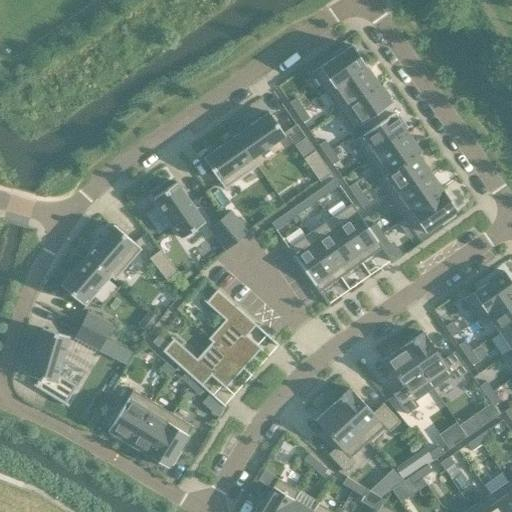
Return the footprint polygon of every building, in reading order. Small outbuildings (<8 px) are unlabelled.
[(325,92),(365,65),(351,45),(348,48),(346,45),(332,54),(334,57),(311,73),(325,92)] [(325,92),(338,111),(378,83),(365,65),(325,92)] [(380,86),(378,83),(338,111),(352,131),(391,103),(389,100),(392,98),(382,85),(380,86)] [(296,113),(302,108),(295,98),(289,103),(296,113)] [(302,108),(296,113),(303,122),(309,118),(302,108)] [(236,135),(257,166),(258,166),(253,158),(285,135),(269,112),(236,135)] [(354,141),(368,160),(407,133),(405,130),(408,128),(398,115),(396,117),(393,113),(354,141)] [(420,151),(407,133),(368,160),(380,178),(377,180),(377,181),(420,151)] [(257,166),(236,135),(203,158),(224,189),(257,166)] [(325,140),(318,145),(325,155),(332,150),(325,140)] [(332,150),(325,155),(332,165),(339,160),(332,150)] [(315,151),(303,159),(319,182),(331,174),(315,151)] [(390,200),(430,172),(417,155),(421,152),(420,151),(377,181),(390,200)] [(443,191),(430,172),(390,200),(403,219),(443,191)] [(320,189),(324,196),(339,186),(334,179),(320,189)] [(176,182),(153,198),(181,238),(204,222),(176,182)] [(354,182),(348,187),(354,197),(361,192),(354,182)] [(443,191),(403,219),(417,238),(440,223),(441,225),(455,216),(453,213),(457,211),(443,191)] [(361,192),(354,197),(361,207),(368,202),(361,192)] [(303,211),(318,200),(313,194),(298,204),(303,211)] [(361,263),(372,255),(367,248),(376,242),(381,249),(389,261),(390,262),(391,261),(382,248),(376,238),(369,228),(351,203),(330,218),(361,263)] [(277,218),(282,225),(297,215),(292,208),(277,218)] [(230,211),(219,220),(236,242),(247,233),(230,211)] [(361,263),(330,218),(309,233),(340,277),(351,269),(346,262),(355,256),(360,263),(361,263)] [(219,220),(208,228),(225,251),(236,242),(219,220)] [(369,228),(376,238),(382,233),(375,223),(369,228)] [(86,255),(115,280),(141,249),(113,225),(86,255)] [(309,233),(288,248),(328,305),(329,304),(329,303),(320,291),(331,284),(326,277),(334,271),(339,278),(340,277),(309,233)] [(382,233),(376,238),(382,248),(389,243),(382,233)] [(160,250),(149,258),(166,280),(177,271),(160,250)] [(114,280),(115,280),(86,255),(60,285),(85,307),(110,277),(114,280)] [(464,299),(478,318),(511,294),(511,283),(504,271),(500,274),(498,271),(485,281),(487,283),(464,299)] [(208,338),(243,368),(261,348),(246,335),(255,326),(278,347),(279,346),(216,290),(206,302),(204,300),(203,301),(214,311),(224,320),(208,338)] [(499,332),(511,322),(511,294),(478,318),(478,319),(486,314),(499,332)] [(87,312),(81,324),(106,338),(112,325),(87,312)] [(451,322),(445,327),(452,337),(458,332),(451,322)] [(511,322),(499,332),(511,350),(511,349),(511,322)] [(81,324),(74,337),(99,350),(106,338),(81,324)] [(42,328),(28,375),(39,378),(37,385),(34,384),(33,385),(67,406),(68,405),(66,403),(76,386),(85,372),(62,358),(69,336),(42,328)] [(423,332),(403,346),(433,388),(452,375),(456,380),(467,372),(453,353),(442,360),(423,332)] [(162,351),(186,372),(195,380),(204,388),(224,407),(225,406),(202,385),(210,376),(225,388),(243,368),(208,338),(208,339),(211,342),(196,359),(171,336),(170,337),(172,339),(162,351)] [(465,355),(471,351),(464,341),(458,345),(465,355)] [(433,388),(403,346),(384,360),(403,387),(392,395),(406,414),(418,406),(415,401),(433,388)] [(471,351),(465,355),(472,365),(478,361),(471,351)] [(165,362),(160,368),(169,376),(174,370),(165,362)] [(189,386),(195,380),(186,372),(180,378),(189,386)] [(198,394),(204,388),(195,380),(189,386),(198,394)] [(486,396),(492,391),(486,382),(479,386),(486,396)] [(332,404),(367,442),(384,426),(388,431),(398,421),(382,404),(372,413),(349,388),(332,404)] [(107,431),(128,443),(153,402),(133,390),(118,413),(116,411),(107,426),(110,427),(107,431)] [(492,391),(486,396),(493,406),(499,401),(492,391)] [(172,414),(153,402),(128,443),(147,455),(172,414)] [(350,458),(367,442),(332,404),(314,420),(337,445),(328,454),(344,472),(354,463),(350,458)] [(193,427),(172,414),(147,455),(168,468),(170,464),(173,466),(181,452),(178,450),(193,427)] [(480,427),(473,418),(460,427),(466,436),(480,427)] [(487,430),(477,437),(482,444),(491,437),(487,430)] [(477,437),(467,444),(471,451),(482,444),(477,437)] [(444,453),(439,446),(429,453),(433,460),(444,453)] [(414,459),(421,468),(432,460),(426,451),(414,459)] [(311,467),(317,461),(309,453),(303,459),(311,467)] [(444,470),(454,463),(449,456),(439,463),(444,470)] [(317,461),(311,467),(321,476),(327,470),(317,461)] [(427,464),(417,471),(422,478),(432,471),(427,464)] [(417,471),(407,478),(412,485),(422,478),(417,471)] [(346,477),(342,484),(352,490),(356,483),(346,477)] [(284,511),(298,491),(278,478),(263,502),(261,500),(253,511),(284,511)] [(511,511),(511,487),(508,481),(489,494),(501,511),(511,511)] [(356,483),(352,490),(362,496),(367,490),(356,483)] [(284,511),(311,511),(317,503),(317,502),(312,511),(294,500),(299,491),(298,491),(284,511)] [(501,511),(489,494),(470,507),(473,511),(501,511)] [(332,511),(317,503),(311,511),(332,511)]
